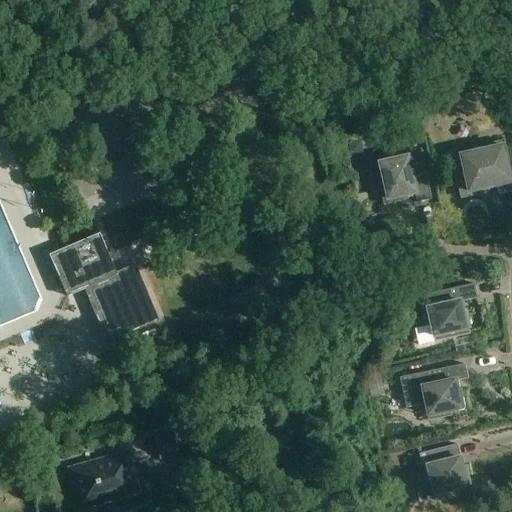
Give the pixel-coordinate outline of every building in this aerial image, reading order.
[(12,96),(0,101),(9,123),(12,121),(22,117),(16,104),(12,96)] [(9,123),(0,101),(0,100),(0,125),(1,125),(19,165),(31,160),(21,136),(19,137),(12,121),(9,123)] [(511,192),(501,141),(470,148),(451,152),(461,198),(489,192),(488,188),(496,186),(498,195),(511,192)] [(431,200),(420,149),(389,156),(391,161),(379,164),(384,183),(379,184),(384,205),(408,200),(407,196),(415,194),(417,203),(431,200)] [(117,274),(101,236),(51,257),(68,298),(86,291),(109,345),(161,323),(137,266),(117,274)] [(462,311),(460,305),(477,302),(473,285),(419,297),(426,327),(431,326),(435,342),(471,334),(466,310),(462,311)] [(54,316),(29,324),(42,365),(67,358),(54,316)] [(147,345),(159,340),(155,331),(143,337),(147,345)] [(465,365),(402,378),(409,408),(425,405),(429,421),(450,416),(449,412),(465,408),(461,389),(456,390),(455,382),(468,379),(465,365)] [(160,461),(178,456),(172,434),(154,439),(160,461)] [(462,467),(460,459),(461,459),(457,445),(419,455),(426,484),(431,483),(435,499),(456,494),(455,489),(471,485),(466,466),(462,467)] [(79,511),(85,511),(143,495),(131,452),(67,471),(79,511)]
